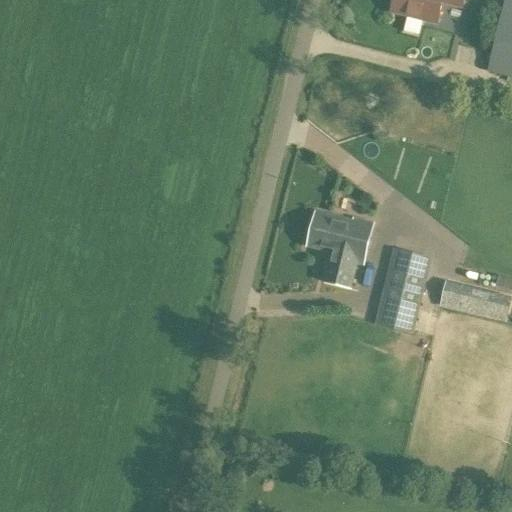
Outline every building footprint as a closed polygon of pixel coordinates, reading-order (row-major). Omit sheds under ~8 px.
[(462,6),(463,0),(394,0),(392,10),(438,21),(443,1),(462,6)] [(511,0),(505,0),(487,72),(511,78),(511,0)] [(339,219),(315,214),(307,247),(330,253),(323,283),(350,290),(357,264),(364,266),(374,223),(354,218),(353,221),(339,217),(339,219)] [(413,335),(432,258),(393,249),(374,326),(413,335)] [(445,282),(439,307),(506,323),(511,301),(511,298),(459,285),(445,282)]
